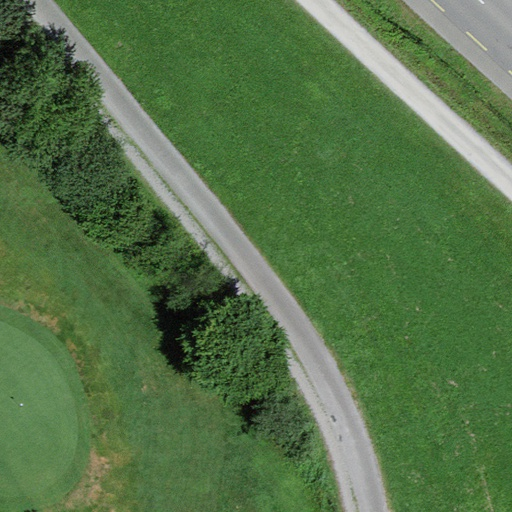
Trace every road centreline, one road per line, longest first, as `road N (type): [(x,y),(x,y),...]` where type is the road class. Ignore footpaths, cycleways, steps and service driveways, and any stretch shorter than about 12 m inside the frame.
road 1 (unknown): [(0,0),(278,352),(327,446),(346,511)]
road 2 (residential): [(371,511),(357,447),(327,375),(206,207),(33,0)]
